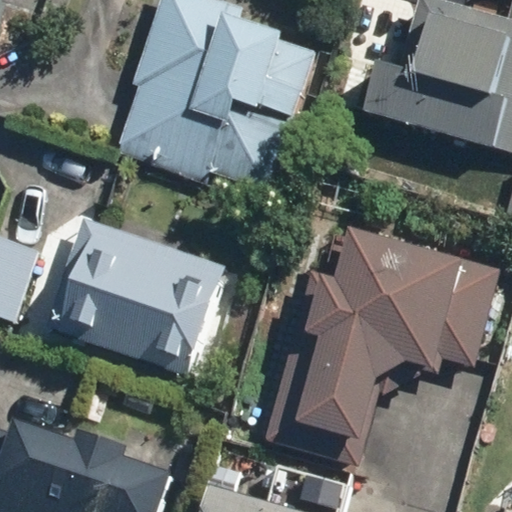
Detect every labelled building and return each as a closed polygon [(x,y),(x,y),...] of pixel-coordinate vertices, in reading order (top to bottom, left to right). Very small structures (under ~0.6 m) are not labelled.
[(251,13),(214,0),(168,0),(137,88),(144,90),(123,150),(218,183),(220,178),(276,197),(325,56),(291,45),(294,39),(248,23),(251,13)] [(511,137),(511,24),(428,0),(427,0),(406,72),(387,66),(372,117),(507,155),(511,137)] [(228,271),(90,223),(49,335),(188,384),(228,271)] [(317,275),(272,444),(371,473),(391,397),(483,370),(508,272),(358,233),(345,282),(317,275)] [(41,249),(0,235),(0,316),(15,322),(41,249)] [(139,452),(88,435),(84,446),(25,425),(20,439),(0,431),(0,511),(172,511),(184,481),(135,464),(139,452)] [(293,511),(221,491),(214,511),(293,511)]
